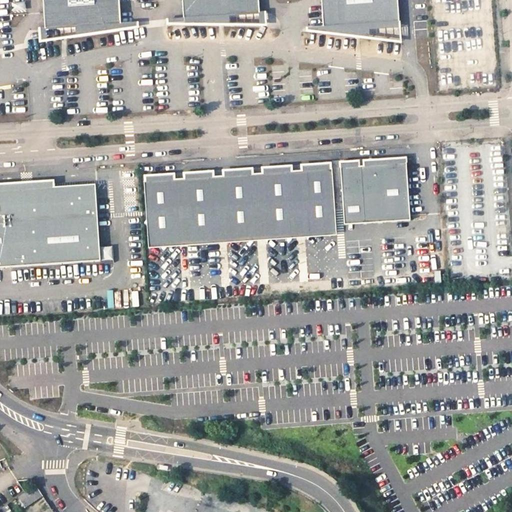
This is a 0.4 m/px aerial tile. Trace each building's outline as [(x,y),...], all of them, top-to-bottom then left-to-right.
[(45,29),(121,24),(119,0),(43,0),(45,27),(45,29)] [(259,0),(182,0),(184,18),(260,13),(259,0)] [(398,0),(322,0),(324,27),(400,22),(398,0)] [(26,2),(15,3),(15,10),(26,10),(26,2)] [(260,13),(184,18),(167,19),(167,24),(267,26),(267,12),(260,13)] [(45,29),(45,27),(38,28),(39,43),(139,28),(139,22),(121,24),(45,29)] [(401,42),(400,22),(324,27),(324,32),(401,42)] [(406,164),(340,168),(344,225),(409,221),(406,164)] [(144,180),(148,247),(336,235),(331,168),(144,180)] [(0,267),(99,260),(93,184),(52,187),(52,180),(0,183),(0,267)] [(133,292),(134,307),(141,306),(140,291),(133,292)] [(35,485),(16,498),(23,508),(42,496),(35,485)]
